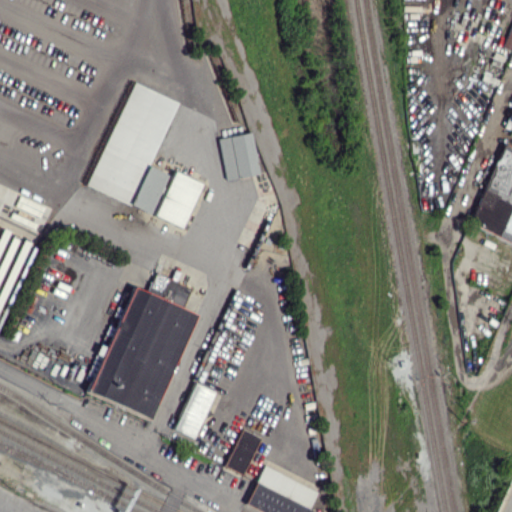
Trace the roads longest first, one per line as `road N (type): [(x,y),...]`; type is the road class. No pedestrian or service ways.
road 1 (residential): [(0,367),(245,511)]
road 2 (residential): [(511,84),(449,224)]
